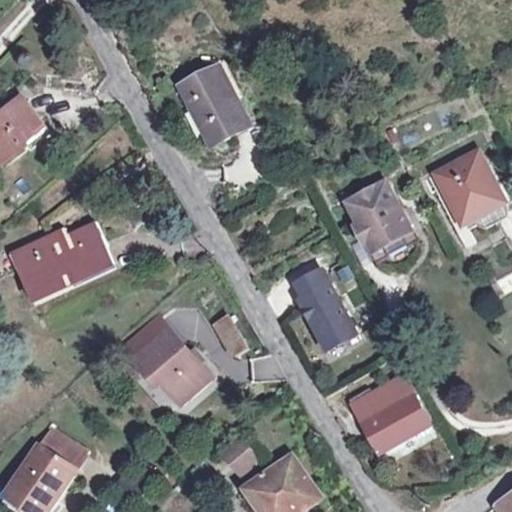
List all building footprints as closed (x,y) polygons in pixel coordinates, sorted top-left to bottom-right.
[(205,116),(221,144),(252,128),(219,67),(182,86),(200,119),(205,116)] [(0,118),(0,144),(2,143),(13,156),(48,128),(25,99),(0,118)] [(216,147),(221,144),(205,116),(200,119),(216,147)] [(2,143),(0,144),(0,150),(8,160),(13,156),(2,143)] [(466,225),(507,203),(479,153),(438,174),(466,225)] [(386,248),(391,257),(411,246),(406,238),(414,233),(388,183),(359,198),(362,205),(361,210),(355,212),(363,226),(359,228),(369,245),(372,243),(378,253),(386,248)] [(350,203),(355,212),(361,210),(362,205),(359,198),(350,203)] [(15,256),(34,296),(73,278),(76,285),(117,266),(98,226),(72,239),(59,245),(55,238),(15,256)] [(68,232),(55,238),(59,245),(72,239),(68,232)] [(307,299),(310,305),(306,307),(324,339),(347,341),(359,334),(324,270),(299,283),(307,299)] [(37,303),(76,285),(73,278),(34,296),(37,303)] [(235,355),(249,347),(232,317),(218,326),(235,355)] [(150,369),(163,383),(182,405),(214,378),(171,329),(135,361),(146,373),(150,369)] [(347,341),(324,339),(330,350),(347,341)] [(274,354),(254,357),(257,378),(277,375),(274,354)] [(150,369),(146,373),(159,387),(163,383),(150,369)] [(385,375),(390,385),(405,376),(399,369),(385,375)] [(374,393),(354,405),(364,422),(382,454),(432,426),(405,376),(390,385),(374,393)] [(351,400),(354,405),(374,393),(371,389),(351,400)] [(242,474),(259,460),(241,439),(225,454),(242,474)] [(29,505),(40,511),(51,511),(78,471),(40,447),(8,497),(26,509),(29,505)] [(263,511),(305,511),(324,499),(294,456),(247,490),(263,511)] [(511,511),(511,497),(498,506),(502,511),(511,511)]
